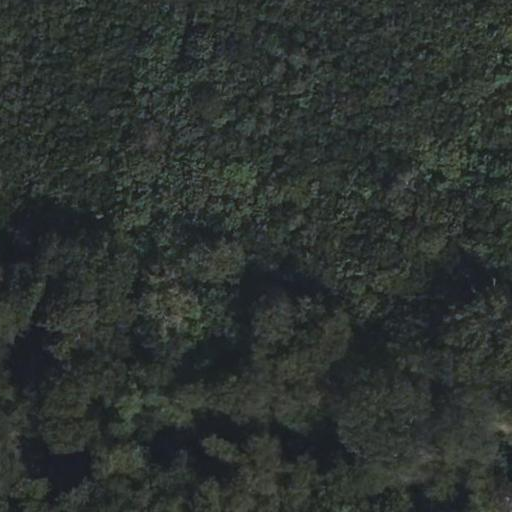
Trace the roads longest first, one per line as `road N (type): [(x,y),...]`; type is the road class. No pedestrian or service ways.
road 1 (track): [(212,0),(119,511)]
road 2 (track): [(0,255),(511,289)]
